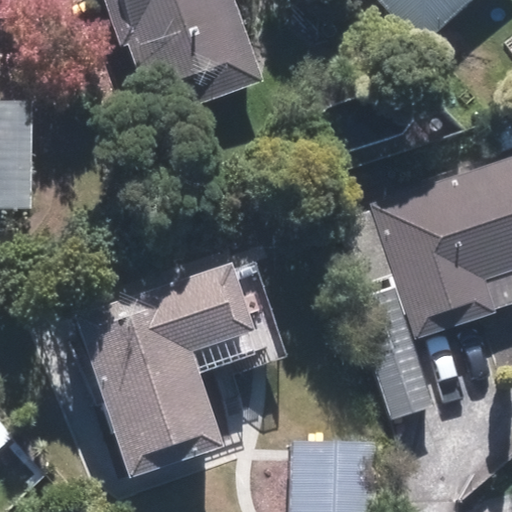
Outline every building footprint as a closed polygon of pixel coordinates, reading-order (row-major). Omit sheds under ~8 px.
[(233,0),(124,0),(163,95),(257,57),(233,0)] [(384,0),(423,43),(471,0),(384,0)] [(15,55),(0,54),(0,222),(14,222),(15,55)] [(511,162),(401,205),(441,306),(490,287),(482,267),(511,255),(511,162)] [(262,258),(89,315),(137,457),(218,430),(196,362),(287,332),(262,258)] [(379,438),(304,436),(303,505),(378,506),(379,438)]
